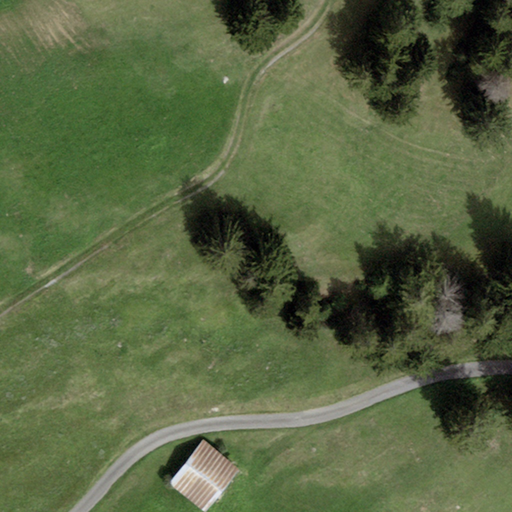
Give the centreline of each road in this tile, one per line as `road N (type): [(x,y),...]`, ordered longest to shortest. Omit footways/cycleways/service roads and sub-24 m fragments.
road 1 (track): [(0,315),(232,179),(270,72),(342,32),(350,0)]
road 2 (unclassified): [(78,511),(118,467),(174,433),(337,412),(453,371),(511,364)]
